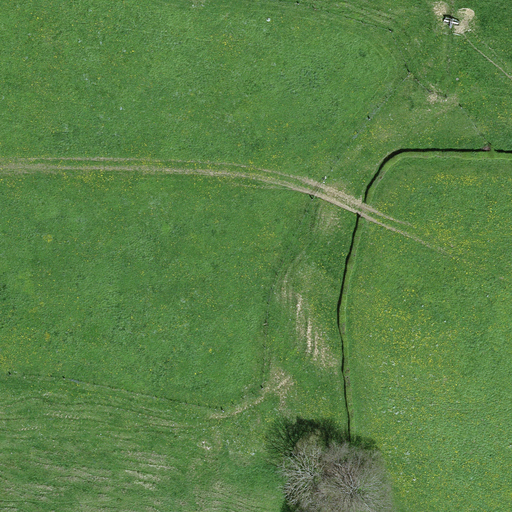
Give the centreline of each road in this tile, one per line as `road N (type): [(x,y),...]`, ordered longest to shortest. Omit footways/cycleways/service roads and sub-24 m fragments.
road 1 (track): [(0,165),(206,161),(511,121)]
road 2 (track): [(206,161),(338,198),(396,225)]
